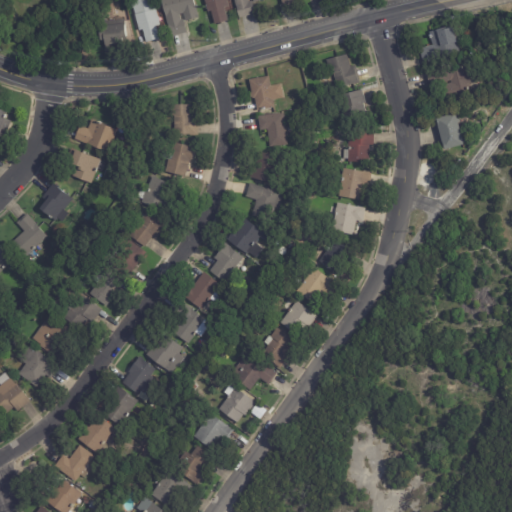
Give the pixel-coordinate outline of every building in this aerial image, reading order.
[(158,40),(145,44),(141,31),(138,32),(129,1),(132,0),(151,0),(159,26),(155,28),(158,40)] [(186,22),(185,23),(183,15),(179,16),(181,21),(183,21),(187,34),(172,38),(160,0),(193,0),(199,19),(186,22)] [(225,0),(227,7),(224,10),(227,22),(213,25),(210,13),(206,13),(202,0),(225,0)] [(254,15),(239,20),(233,0),(266,0),(253,4),(251,0),(247,0),(248,3),(250,2),(254,15)] [(119,44),(115,44),(116,46),(110,46),(110,45),(101,45),(100,23),(124,21),(125,39),(122,40),(122,43),(119,44)] [(465,41),(456,43),(460,55),(429,65),(424,49),(432,46),(430,40),(429,40),(428,37),(429,36),(428,33),(440,29),(441,32),(451,29),(452,31),(462,28),(466,40),(465,41)] [(357,71),(360,82),(335,89),(326,58),(346,53),(350,67),(355,65),(357,71)] [(473,83),(467,85),(469,94),(448,100),(444,86),(451,84),(450,82),(444,83),(441,70),(461,64),(464,72),(471,70),(474,83),(473,83)] [(276,86),(278,95),(272,97),(274,107),(256,111),(254,98),(252,98),(248,79),(268,75),(270,86),(276,85),(276,86)] [(361,89),(368,116),(348,121),(341,93),(361,88),(361,89)] [(198,124),(198,134),(174,134),(174,115),(171,115),(171,103),(191,103),(191,118),(198,118),(198,124)] [(7,128),(3,141),(0,139),(0,111),(12,116),(7,128)] [(258,128),(256,116),(283,113),(287,144),(269,147),(267,130),(258,131),(258,128)] [(460,120),(460,123),(458,124),(462,138),(465,137),(466,142),(463,143),(464,146),(445,151),(437,120),(458,115),(460,120)] [(114,135),(107,152),(74,139),(79,126),(87,129),(91,119),(109,126),(109,127),(116,130),(114,135)] [(374,134),(374,145),(369,144),(369,162),(348,162),(348,159),(344,159),(344,147),(348,147),(348,131),(374,131),(374,134)] [(189,167),(187,175),(167,171),(173,142),(196,147),(192,161),(190,161),(189,167)] [(70,159),(74,150),(100,160),(99,161),(106,164),(103,171),(97,169),(91,184),(72,177),(76,165),(69,162),(70,159)] [(277,156),(270,183),(250,177),(256,150),(277,156)] [(373,173),(370,188),(363,186),(361,200),(338,197),(343,169),(373,173)] [(142,180),(129,177),(130,170),(143,172),(142,180)] [(172,203),(167,214),(140,202),(142,199),(136,197),(139,190),(145,192),(152,176),(170,184),(164,198),(172,202),(172,203)] [(65,208),(54,221),(37,208),(44,199),(41,197),(52,183),(72,199),(65,208)] [(245,194),(248,183),(277,192),(277,193),(280,194),(276,208),(273,207),(268,221),(250,216),(255,200),(244,196),(245,194)] [(363,210),(361,222),(356,222),(354,236),(332,232),(338,203),(363,207),(363,210)] [(151,237),(144,247),(129,236),(138,223),(134,220),(140,212),(144,215),(147,210),(166,224),(155,239),(152,236),(151,237)] [(40,242),(32,249),(40,257),(31,264),(11,242),(23,231),(15,222),(26,213),(46,236),(40,242)] [(264,233),(256,244),(263,250),(256,259),(255,258),(252,261),(246,257),(247,255),(226,239),(235,229),(236,230),(245,219),(264,233)] [(133,268),(127,277),(112,266),(124,249),(120,246),(125,238),(145,252),(133,268)] [(353,252),(338,275),(319,263),(333,240),(353,252)] [(243,257),(224,283),(209,271),(216,261),(213,259),(225,243),(243,257)] [(11,261),(0,271),(0,247),(12,260),(11,261)] [(124,283),(116,293),(118,294),(107,308),(88,293),(108,268),(125,282),(124,283)] [(340,286),(331,299),(322,292),(313,305),(296,293),(314,268),(340,286)] [(224,289),(214,302),(210,299),(202,310),(184,298),(202,271),(225,287),(224,289)] [(283,285),(280,290),(273,285),(277,280),(283,285)] [(101,311),(92,324),(88,321),(81,332),(63,318),(68,310),(66,308),(77,294),(82,297),(83,296),(102,310),(101,311)] [(318,316),(309,329),(307,328),(300,338),(280,324),(296,301),(318,316)] [(210,324),(198,340),(194,338),(189,346),(171,333),(180,321),(172,315),(181,303),(210,324)] [(65,335),(53,351),(51,349),(48,353),(39,347),(40,345),(32,339),(44,322),(46,323),(51,316),(69,329),(65,335)] [(287,359),(280,369),(260,356),(272,338),(270,336),(276,328),(294,341),(287,351),(291,353),(287,359)] [(183,358),(171,374),(146,354),(162,332),(182,348),(177,354),(183,358)] [(35,350),(58,367),(40,391),(18,374),(25,364),(18,359),(27,347),(34,352),(35,350)] [(276,373),(268,385),(259,378),(250,391),(234,379),(236,377),(232,374),(247,352),(276,373)] [(122,381),(129,373),(127,372),(139,357),(155,370),(149,376),(160,385),(152,395),(142,388),(137,395),(122,382),(122,381)] [(30,402),(16,413),(13,409),(3,417),(0,413),(0,385),(10,378),(15,384),(16,383),(30,402)] [(194,383),(198,386),(194,391),(190,388),(194,383)] [(138,401),(119,427),(98,412),(117,386),(138,401)] [(255,403),(245,417),(243,415),(237,423),(218,409),(235,387),(255,403)] [(168,401),(174,406),(167,414),(162,410),(168,401)] [(233,431),(225,442),(219,437),(211,449),(193,436),(210,414),(233,431)] [(113,431),(96,454),(77,440),(87,426),(88,428),(97,415),(115,429),(113,431)] [(74,483),(53,467),(62,455),(68,460),(79,446),(93,457),(87,465),(92,468),(84,478),(80,475),(74,483)] [(212,458),(203,469),(208,473),(197,486),(173,467),(186,451),(190,455),(197,446),(212,458)] [(188,486),(182,494),(176,491),(166,506),(151,495),(169,470),(189,484),(188,486)] [(81,494),(68,511),(53,511),(44,505),(46,503),(44,501),(54,487),(56,489),(62,480),(81,494)] [(137,511),(135,510),(144,498),(163,511),(137,511)] [(99,509),(97,511),(91,511),(87,509),(91,503),(99,509)]
